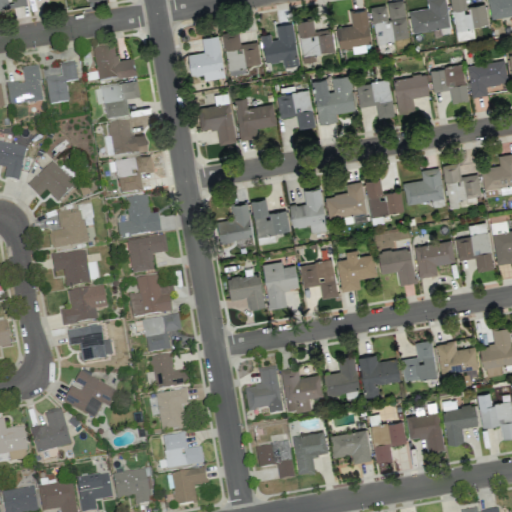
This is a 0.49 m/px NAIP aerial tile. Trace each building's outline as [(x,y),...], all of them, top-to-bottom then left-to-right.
[(26,4),(25,0),(0,0),(0,8),(8,7),(6,0),(11,0),(13,6),(26,4)] [(370,5),(375,42),(407,38),(402,0),(370,5)] [(412,32),(449,25),(444,0),(425,0),(427,7),(408,10),(412,32)] [(473,37),(472,25),(487,23),(484,3),(469,5),(470,12),(465,12),(463,0),(450,0),(455,39),(473,37)] [(511,14),(511,0),(487,0),(490,18),(511,14)] [(349,11),(351,25),(336,27),(338,47),(370,43),(365,9),(349,11)] [(296,21),(302,61),(314,59),(313,54),(333,50),(330,28),(314,31),(312,18),(296,21)] [(264,63),(281,60),(283,67),(298,64),(291,23),(272,26),(273,32),(259,34),(264,63)] [(259,63),(256,41),(240,43),(237,30),(221,32),(227,74),(245,72),(244,65),(259,63)] [(218,35),(201,37),(202,52),(187,54),(189,75),(203,74),(203,79),(222,77),(218,35)] [(96,80),(134,75),(132,57),(116,59),(114,45),(92,48),(96,80)] [(76,80),(73,60),(58,63),(60,75),(44,78),(49,104),(68,101),(65,82),(76,80)] [(466,65),(471,97),(486,94),(485,85),(506,82),(503,60),(466,65)] [(432,92),(449,89),(451,102),(467,100),(462,64),(429,69),(432,92)] [(5,84),(9,106),(42,100),(36,65),(21,68),(23,81),(5,84)] [(428,95),(424,73),(391,79),(398,113),(414,110),(412,98),(428,95)] [(354,110),(349,75),(328,78),(328,79),(311,81),(317,124),(336,121),(335,113),(354,110)] [(393,116),(388,79),(355,84),(358,107),(375,104),(377,118),(393,116)] [(138,96),(135,80),(93,88),(96,105),(103,104),(106,119),(128,115),(125,99),(138,96)] [(278,118),(296,115),(297,128),(313,126),(308,90),(275,95),(278,118)] [(234,142),(227,94),(214,96),(215,105),(197,108),(200,130),(215,128),(218,144),(234,142)] [(272,104),(247,108),(245,98),(233,99),(240,140),(257,137),(256,128),(275,125),(272,104)] [(144,133),(130,136),(127,119),(106,124),(113,156),(147,149),(144,133)] [(25,148),(0,141),(0,166),(5,168),(3,177),(17,180),(25,148)] [(482,189),(511,185),(511,152),(497,155),(498,165),(480,168),(482,189)] [(118,193),(141,191),(139,173),(152,171),(150,155),(114,160),(118,193)] [(38,196),(45,189),(56,201),(78,179),(63,163),(58,168),(51,161),(27,184),(38,196)] [(419,170),(421,180),(402,182),(405,203),(442,198),(438,167),(419,170)] [(399,190),(381,193),(379,178),(364,181),(370,216),(402,210),(399,190)] [(344,183),(346,193),(325,195),(327,217),(364,213),(361,182),(344,183)] [(319,188),(302,190),(304,203),(288,205),(291,227),(309,224),(310,232),(325,230),(319,188)] [(157,213),(148,214),(146,195),(125,197),(128,222),(116,223),(117,237),(159,232),(157,213)] [(251,200),(254,235),(288,231),(285,210),(266,212),(265,198),(251,200)] [(218,241),(251,237),(246,202),(230,204),(232,219),(215,221),(218,241)] [(84,226),(93,225),(89,205),(57,210),(61,230),(47,232),(50,249),(87,242),(84,226)] [(489,224),(495,265),(511,262),(510,253),(511,253),(511,230),(507,231),(506,222),(489,224)] [(457,260),(475,258),(476,271),(491,269),(486,223),(467,225),(469,237),(454,238),(457,260)] [(126,240),(130,272),(152,269),(150,253),(166,252),(164,236),(126,240)] [(417,277),(435,275),(434,264),(453,262),(451,241),(414,245),(417,277)] [(380,274),(396,271),(398,284),(414,282),(410,248),(377,252),(380,274)] [(64,286),(97,281),(94,262),(86,263),(84,250),(50,255),(52,272),(62,270),(64,286)] [(339,291),(359,288),(358,279),(375,276),(372,254),(357,256),(356,250),(344,252),(345,259),(335,260),(339,291)] [(331,259),(299,264),(302,287),(319,284),(321,298),(337,295),(331,259)] [(294,265),(281,267),(280,261),(261,264),(268,308),(285,305),(283,290),(297,288),(294,265)] [(229,300),(246,297),(248,309),(263,306),(258,273),(226,279),(229,300)] [(170,311),(168,293),(173,293),(171,282),(162,283),(161,274),(135,278),(137,293),(128,294),(131,316),(170,311)] [(68,309),(59,310),(61,324),(96,320),(95,308),(105,306),(103,285),(66,290),(68,309)] [(168,349),(166,332),(179,330),(178,315),(141,319),(145,352),(168,349)] [(66,330),(68,346),(78,344),(80,361),(111,356),(109,339),(102,340),(100,325),(66,330)] [(478,346),(481,368),(484,368),(485,375),(500,374),(500,365),(511,363),(511,361),(508,327),(491,329),(493,344),(478,346)] [(414,342),(416,357),(400,359),(403,380),(435,376),(430,339),(414,342)] [(454,349),(453,341),(435,343),(439,374),(477,369),(474,347),(454,349)] [(185,368),(172,370),(169,353),(149,356),(154,389),(187,384),(185,368)] [(396,358),(376,361),(375,354),(358,357),(363,397),(379,395),(377,383),(399,380),(396,358)] [(323,373),(325,394),(358,390),(353,355),(336,357),(338,371),(323,373)] [(257,369),(260,385),(243,388),(247,410),(267,407),(268,413),(281,411),(274,366),(257,369)] [(318,374),(298,377),(297,368),(280,370),(285,412),(309,409),(308,397),(321,395),(318,374)] [(108,407),(116,390),(78,371),(72,384),(70,383),(61,402),(94,417),(101,403),(108,407)] [(188,404),(186,388),(154,393),(160,431),(183,427),(180,405),(188,404)] [(511,411),(510,400),(490,404),(488,393),(476,395),(481,427),(499,424),(501,439),(511,437),(511,411)] [(477,425),(474,404),(455,407),(454,400),(440,402),(446,444),(463,442),(461,428),(477,425)] [(70,443),(59,407),(43,412),(46,423),(29,428),(36,453),(70,443)] [(408,439),(424,437),(426,452),(443,449),(437,411),(405,417),(408,439)] [(22,426),(4,429),(2,419),(0,419),(0,453),(7,452),(8,461),(27,457),(22,426)] [(389,445),(405,443),(401,421),(369,426),(375,461),(391,459),(389,445)] [(352,454),(353,462),(369,460),(365,430),(330,434),(333,456),(352,454)] [(314,473),(311,455),(326,453),(322,431),(291,436),(297,476),(314,473)] [(202,462),(200,446),(186,448),(183,432),(161,436),(166,468),(202,462)] [(293,477),(287,441),(254,446),(258,468),(276,465),(278,479),(293,477)] [(206,483),(203,467),(169,473),(175,505),(195,501),(193,485),(206,483)] [(149,502),(145,469),(112,473),(115,498),(133,496),(134,504),(149,502)] [(76,477),(79,511),(95,509),(94,499),(110,497),(108,473),(76,477)] [(41,511),(59,507),(59,511),(76,511),(71,480),(37,486),(41,511)] [(1,491),(4,511),(22,511),(37,510),(33,486),(1,491)]
